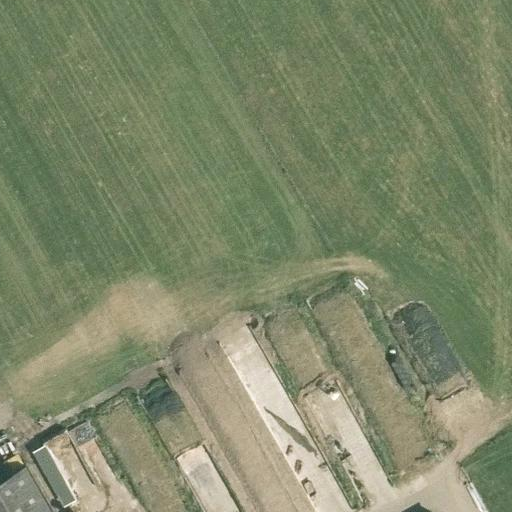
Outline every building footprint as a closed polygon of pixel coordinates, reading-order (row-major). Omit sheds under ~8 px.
[(259,398),(280,390),(268,359),(266,360),(261,348),(243,354),(259,398)] [(207,398),(230,434),(253,420),(229,384),(207,398)] [(167,418),(191,440),(186,445),(196,455),(212,438),(179,406),(167,418)] [(109,427),(120,453),(139,445),(155,481),(171,474),(144,412),(109,427)] [(257,423),(230,438),(240,458),(268,443),(257,423)] [(0,511),(50,511),(22,464),(0,476),(0,511)]
